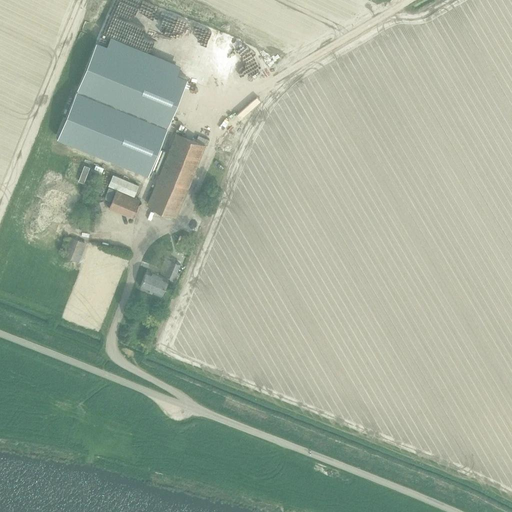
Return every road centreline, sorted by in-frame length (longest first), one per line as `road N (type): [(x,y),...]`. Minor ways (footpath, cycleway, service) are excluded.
road 1 (unclassified): [(458,511),(0,331)]
road 2 (unclassified): [(271,84),(416,0)]
